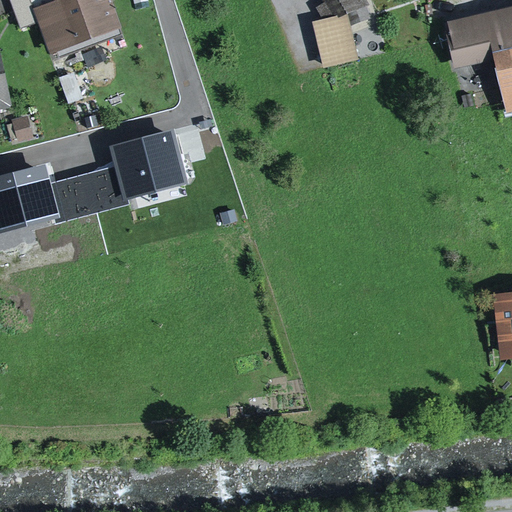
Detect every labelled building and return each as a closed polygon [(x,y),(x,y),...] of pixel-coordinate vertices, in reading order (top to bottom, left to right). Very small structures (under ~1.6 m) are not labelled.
[(78,49),(74,40),(118,23),(109,0),(53,0),(55,6),(41,12),(58,56),(78,49)] [(365,17),(362,7),(364,6),(360,0),(329,0),(330,0),(342,0),(351,22),(365,17)] [(511,14),(450,29),(458,63),(502,53),(511,50),(511,14)] [(345,18),(336,20),(336,19),(314,24),(324,65),(355,57),(345,18)] [(511,97),(511,50),(502,53),(511,97)] [(13,123),(18,139),(29,136),(25,120),(13,123)] [(118,165),(126,197),(182,182),(169,134),(114,149),(118,165)] [(118,165),(86,174),(97,213),(129,205),(126,197),(118,165)] [(42,169),(0,179),(0,229),(54,215),(42,169)] [(61,223),(97,213),(86,174),(50,183),(61,223)] [(511,303),(503,304),(506,327),(511,326),(511,303)]
